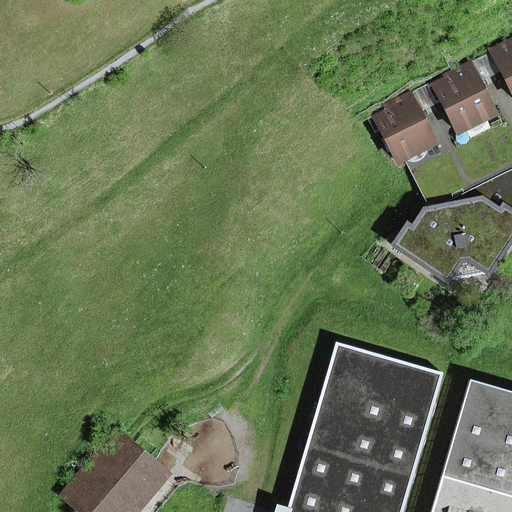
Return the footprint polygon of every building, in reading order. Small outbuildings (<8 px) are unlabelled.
[(504,79),(511,94),(511,41),(491,52),(492,53),(504,79)] [(482,90),(504,79),(492,53),(469,65),(482,90)] [(433,87),(456,131),(493,113),(482,90),(469,65),(469,63),(445,75),(447,80),(433,87)] [(373,116),(396,161),(433,143),(409,93),(385,105),(387,109),(373,116)] [(511,211),(511,170),(471,191),(500,211),(503,206),(511,211)] [(511,211),(503,206),(500,211),(471,191),(440,206),(426,205),(411,228),(406,224),(392,246),(446,282),(448,280),(460,262),(467,260),(485,273),(488,274),(511,237),(511,211)] [(448,280),(485,273),(467,260),(460,262),(448,280)] [(401,511),(442,374),(335,343),(287,508),(285,511),(401,511)] [(511,511),(511,392),(469,380),(430,511),(511,511)] [(118,435),(66,496),(84,511),(132,511),(164,475),(118,435)]
